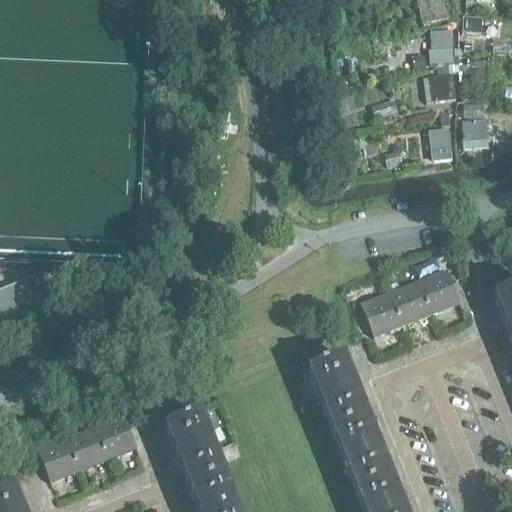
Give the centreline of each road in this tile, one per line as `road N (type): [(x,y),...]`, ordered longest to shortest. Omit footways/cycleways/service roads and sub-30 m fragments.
road 1 (residential): [(511,198),(340,231),(170,334),(0,400)]
road 2 (residential): [(427,511),(380,386),(435,367)]
road 3 (residential): [(511,412),(486,349),(435,367)]
